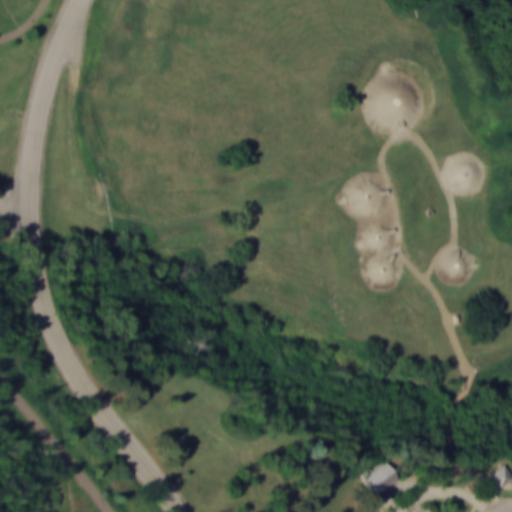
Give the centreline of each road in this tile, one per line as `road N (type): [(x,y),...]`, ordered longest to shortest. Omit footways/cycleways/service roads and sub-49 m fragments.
road 1 (residential): [(81,0),(35,136),(33,260),(78,378),(179,511)]
road 2 (track): [(68,29),(78,179),(116,216),(179,218),(381,165)]
